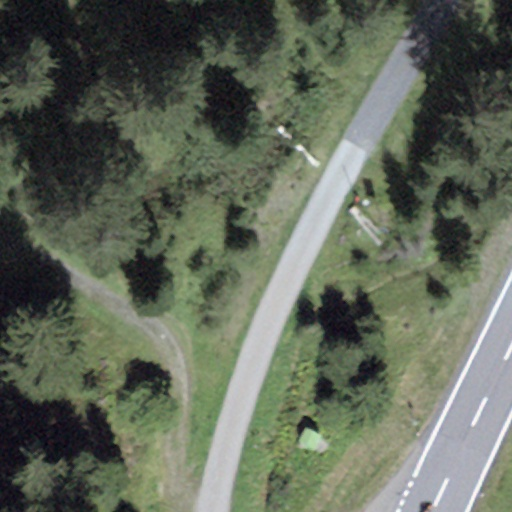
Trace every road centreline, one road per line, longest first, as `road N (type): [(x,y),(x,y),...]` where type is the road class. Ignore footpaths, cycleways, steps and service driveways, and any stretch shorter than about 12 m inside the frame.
road 1 (track): [(204,511),(234,400),(279,289),(442,0)]
road 2 (primary): [(431,511),(511,340)]
